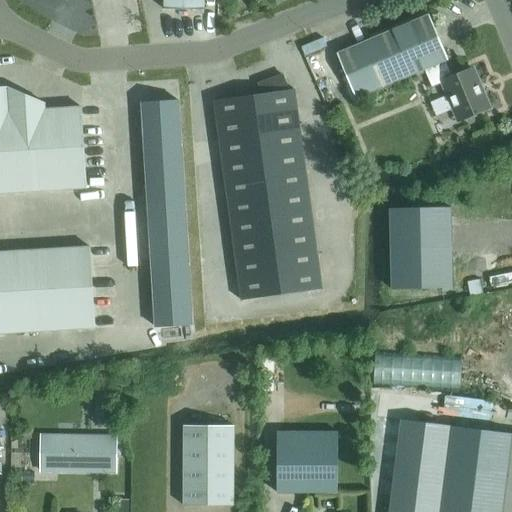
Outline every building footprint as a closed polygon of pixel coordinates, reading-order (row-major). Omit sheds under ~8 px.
[(199,0),(158,0),(159,13),(200,13),(199,0)] [(356,99),(425,69),(445,61),(448,60),(429,15),(337,54),(356,99)] [(452,77),(445,61),(425,69),(432,87),(443,82),(459,121),(489,108),(472,69),(452,77)] [(259,83),(260,94),(254,95),(257,115),(297,110),(294,90),(288,90),(283,74),(259,83)] [(39,107),(1,90),(5,155),(41,153),(39,112),(39,107)] [(217,121),(257,115),(254,95),(214,101),(217,121)] [(143,127),(181,125),(179,101),(142,103),(143,127)] [(75,110),(39,112),(41,153),(77,151),(75,110)] [(257,115),(260,135),(300,130),(297,110),(257,115)] [(257,115),(217,121),(220,141),(260,135),(257,115)] [(181,125),(143,127),(144,147),(182,145),(181,125)] [(260,135),(263,155),(303,150),(300,130),(260,135)] [(260,135),(220,141),(222,161),(263,155),(260,135)] [(182,145),(144,147),(145,167),(183,165),(182,145)] [(263,155),(265,175),(306,169),(303,150),(263,155)] [(41,153),(44,193),(80,191),(77,151),(41,153)] [(5,155),(8,196),(44,193),(41,153),(5,155)] [(263,155),(222,161),(225,180),(265,175),(263,155)] [(183,165),(145,167),(147,187),(184,185),(183,165)] [(306,169),(265,175),(268,195),(308,189),(306,169)] [(369,179),(365,170),(354,174),(358,184),(369,179)] [(265,175),(225,180),(228,200),(268,195),(265,175)] [(184,185),(147,187),(148,207),(185,205),(184,185)] [(268,195),(271,214),(311,209),(308,189),(268,195)] [(268,195),(228,200),(231,220),(271,214),(268,195)] [(185,205),(148,207),(149,227),(187,224),(185,205)] [(271,214),(274,234),(314,229),(311,209),(271,214)] [(271,214),(231,220),(233,240),(274,234),(271,214)] [(187,224),(149,227),(150,247),(188,244),(187,224)] [(274,234),(276,254),(316,249),(314,229),(274,234)] [(274,234),(233,240),(236,260),(276,254),(274,234)] [(188,244),(150,247),(151,267),(189,264),(188,244)] [(90,247),(45,249),(47,290),(93,287),(90,247)] [(47,290),(45,249),(0,252),(0,260),(2,293),(47,290)] [(276,254),(279,274),(319,268),(316,249),(276,254)] [(276,254),(236,260),(239,279),(279,274),(276,254)] [(405,302),(405,258),(386,258),(386,302),(405,302)] [(189,264),(151,267),(153,287),(190,284),(189,264)] [(279,274),(282,294),(322,289),(319,268),(279,274)] [(279,274),(239,279),(242,300),(282,294),(279,274)] [(190,284),(153,287),(154,307),(191,304),(190,284)] [(47,290),(50,330),(95,328),(93,287),(47,290)] [(4,333),(50,330),(47,290),(2,293),(4,333)] [(191,304),(154,307),(155,327),(193,324),(191,304)] [(395,331),(374,331),(374,348),(394,349),(395,331)] [(463,357),(377,352),(375,386),(461,391),(463,357)] [(113,419),(113,387),(96,387),(95,419),(113,419)] [(399,511),(441,511),(452,426),(411,421),(399,511)] [(234,507),(234,426),(184,426),(184,507),(234,507)] [(511,511),(511,433),(452,426),(441,511),(511,511)] [(338,492),(338,432),(277,432),(277,492),(338,492)] [(115,436),(38,435),(38,474),(115,474),(115,436)] [(33,481),(33,473),(19,473),(19,481),(33,481)]
